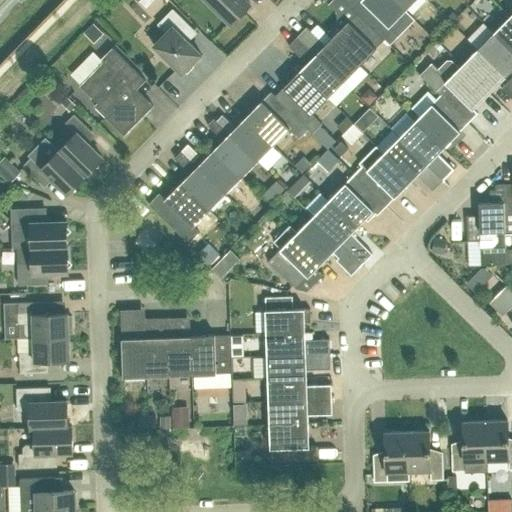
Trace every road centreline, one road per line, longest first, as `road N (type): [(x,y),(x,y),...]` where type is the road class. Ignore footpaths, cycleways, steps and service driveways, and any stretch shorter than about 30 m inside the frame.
road 1 (residential): [(99,297),(99,202),(298,0)]
road 2 (residential): [(109,511),(99,297)]
road 3 (residential): [(405,245),(352,300),(352,389)]
road 4 (residential): [(352,389),(511,384)]
road 5 (residential): [(405,245),(511,137)]
road 6 (residential): [(511,352),(405,245)]
road 7 (residential): [(352,389),(355,489),(337,511)]
road 8 (residential): [(99,297),(225,294)]
